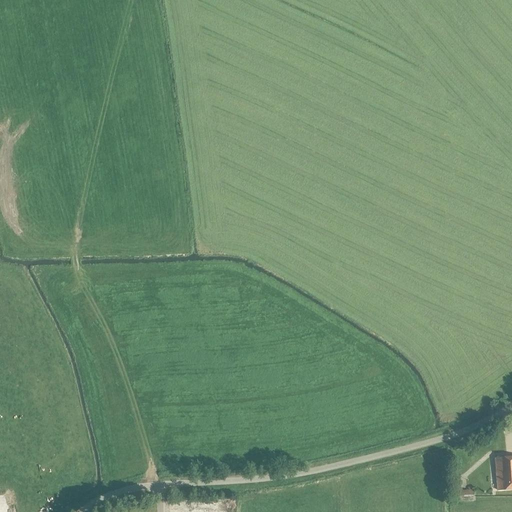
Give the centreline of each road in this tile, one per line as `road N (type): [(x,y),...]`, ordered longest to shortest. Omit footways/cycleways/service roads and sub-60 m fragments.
road 1 (track): [(134,0),(74,273),(137,419),(152,485)]
road 2 (unclassified): [(511,404),(438,440),(297,474),(128,489),(81,511)]
